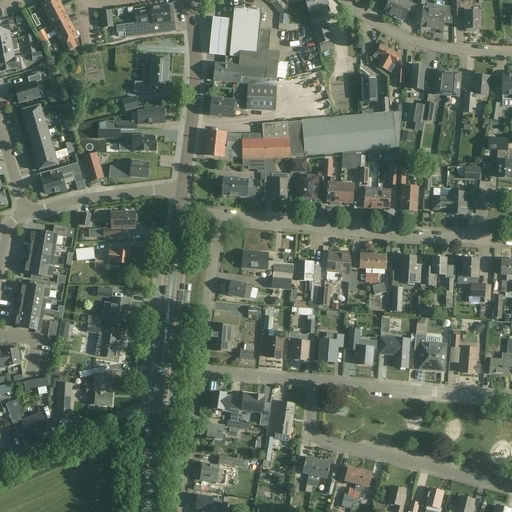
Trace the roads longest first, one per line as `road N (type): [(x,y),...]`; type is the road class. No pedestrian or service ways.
road 1 (secondary): [(146,511),(179,211)]
road 2 (residential): [(478,239),(219,216)]
road 3 (residential): [(511,488),(326,441),(312,425),(315,382)]
road 4 (residential): [(511,398),(315,382)]
road 5 (secondary): [(181,191),(197,74),(190,0)]
road 6 (residential): [(343,0),(411,40),(511,52)]
road 7 (residential): [(181,191),(72,200),(25,214)]
road 8 (residential): [(196,372),(219,216)]
road 9 (residential): [(175,511),(196,372)]
